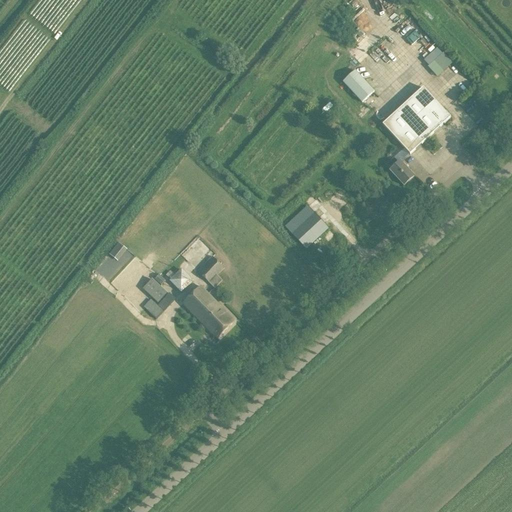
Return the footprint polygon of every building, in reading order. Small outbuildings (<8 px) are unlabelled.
[(407,39),(413,45),(421,36),(415,30),(407,39)] [(437,48),(424,61),(429,67),(442,54),(437,48)] [(429,67),(428,68),(437,78),(453,63),(443,53),(442,54),(429,67)] [(343,83),(362,104),(375,92),(356,71),(343,83)] [(411,155),(448,121),(451,118),(424,88),(383,125),(411,155)] [(405,186),(415,177),(401,162),(399,163),(395,158),(388,165),(393,170),(391,171),(405,186)] [(306,249),(328,229),(308,208),(287,228),(306,249)] [(119,243),(109,255),(118,262),(128,250),(119,243)] [(224,269),(213,258),(212,258),(198,272),(209,284),(210,284),(215,289),(222,281),(217,276),(224,269)] [(170,280),(183,292),(194,280),(182,268),(170,280)] [(166,281),(159,275),(155,280),(161,286),(166,281)] [(157,319),(176,299),(169,293),(168,294),(152,279),(143,290),(158,304),(157,305),(151,300),(144,307),(157,319)] [(217,339),(235,322),(201,287),(183,305),(217,339)]
